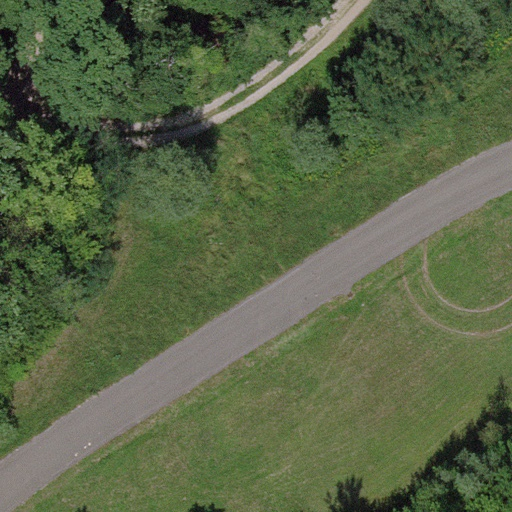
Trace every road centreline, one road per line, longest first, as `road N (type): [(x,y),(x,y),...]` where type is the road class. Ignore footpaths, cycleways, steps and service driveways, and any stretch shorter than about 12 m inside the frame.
road 1 (track): [(0,491),(303,288),(511,164)]
road 2 (track): [(0,104),(88,131),(177,130),(251,94),(360,0)]
road 3 (track): [(65,0),(0,104)]
